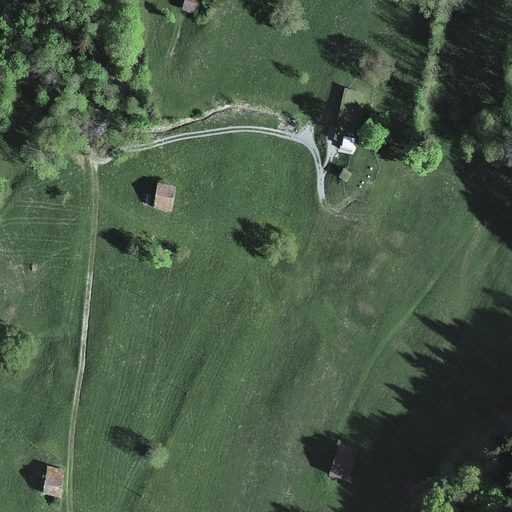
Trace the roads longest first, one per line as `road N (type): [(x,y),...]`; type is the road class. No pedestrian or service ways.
road 1 (track): [(351,201),(325,202),(306,142),(261,130),(182,136),(94,156),(92,140),(114,103),(101,73),(97,0)]
road 2 (track): [(94,156),(70,511)]
